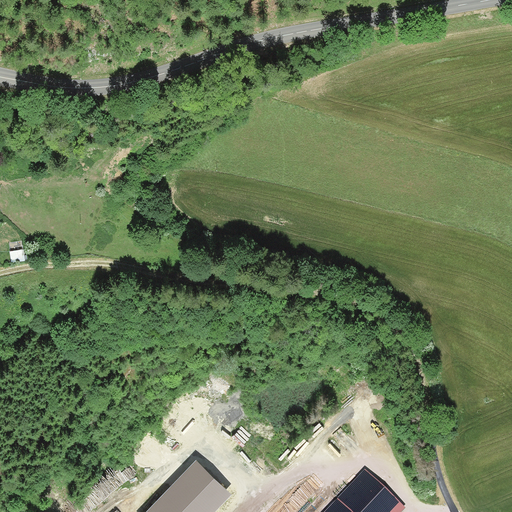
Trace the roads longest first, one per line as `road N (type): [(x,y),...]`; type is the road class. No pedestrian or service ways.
road 1 (track): [(453,511),(407,346),(393,324),(364,305),(308,290),(89,263),(0,274)]
road 2 (tertiary): [(487,0),(277,34),(128,86),(0,79)]
